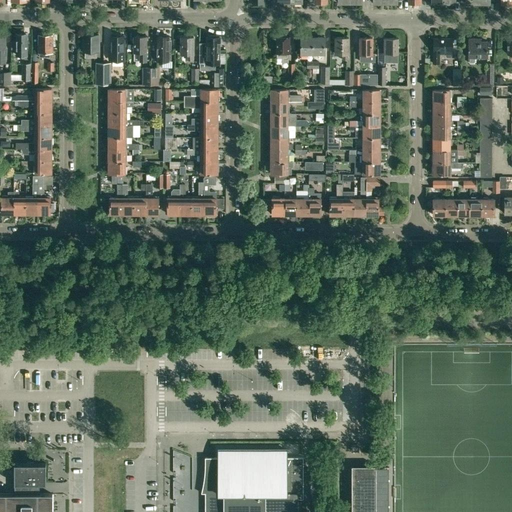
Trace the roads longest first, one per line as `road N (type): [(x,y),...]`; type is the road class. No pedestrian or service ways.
road 1 (unclassified): [(89,365),(354,364)]
road 2 (residential): [(234,233),(235,18)]
road 3 (residential): [(68,232),(68,17)]
road 4 (residential): [(416,233),(416,19)]
road 5 (unclassified): [(511,319),(354,326),(354,364)]
road 6 (residential): [(234,233),(416,233)]
road 7 (residential): [(416,19),(235,18)]
road 8 (residential): [(235,18),(68,17)]
road 9 (residential): [(68,232),(234,233)]
